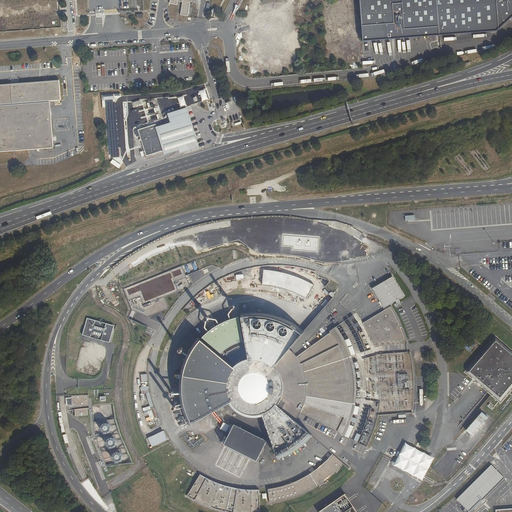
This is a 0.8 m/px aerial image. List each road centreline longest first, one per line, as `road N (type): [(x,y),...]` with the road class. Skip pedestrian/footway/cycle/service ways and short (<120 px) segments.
road 1 (primary): [(414,93),(0,226)]
road 2 (secondary): [(160,227),(90,277),(59,323),(47,368),(54,441),(101,511)]
road 3 (unclassified): [(399,503),(439,436),(438,343),(403,273),(344,220)]
road 4 (track): [(265,207),(262,188),(313,164),(511,110)]
road 5 (residential): [(213,81),(199,38),(186,33),(0,46)]
road 6 (secondary): [(495,189),(291,204)]
road 7 (unclassified): [(511,322),(430,258),(344,220)]
road 8 (secondary): [(160,227),(100,254),(0,326)]
road 9 (secondary): [(291,204),(160,227)]
